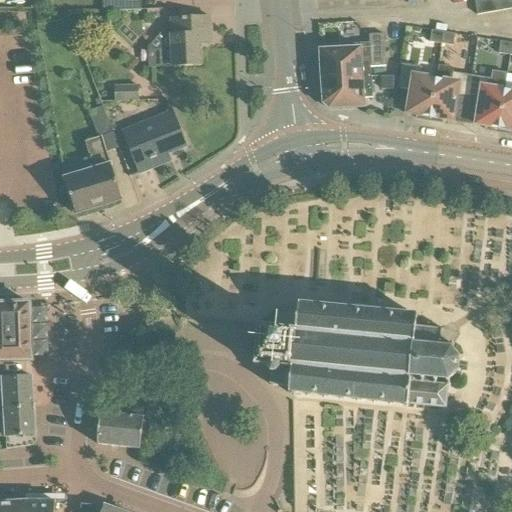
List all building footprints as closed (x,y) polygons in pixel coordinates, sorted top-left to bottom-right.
[(103,0),(103,12),(141,10),(140,0),(103,0)] [(502,12),(499,0),(494,0),(474,4),(476,16),(502,12)] [(511,0),(499,0),(502,12),(511,10),(511,0)] [(211,18),(171,19),(172,36),(172,50),(155,50),(156,61),(149,62),(149,68),(173,67),(201,66),(200,35),(212,35),(211,18)] [(430,43),(442,45),(444,33),(432,31),(430,43)] [(444,33),(442,45),(454,47),(456,35),(444,33)] [(320,51),(322,82),(363,80),(363,79),(372,78),(371,68),(387,66),(385,34),(370,35),(370,36),(369,36),(370,43),(354,44),(354,49),(320,51)] [(501,55),(511,56),(511,49),(511,44),(503,43),(501,55)] [(430,122),(437,80),(421,77),(422,69),(403,66),(399,89),(411,91),(407,115),(410,116),(410,115),(418,116),(417,120),(430,122)] [(468,100),(472,77),(454,74),(455,69),(439,67),(437,80),(430,122),(442,124),(443,120),(450,121),(450,122),(453,123),(457,98),(468,100)] [(485,131),(498,133),(505,91),(489,88),(491,80),(472,77),(468,100),(480,102),(476,126),(479,127),(479,126),(486,127),(485,131)] [(363,80),(322,82),(323,104),(329,109),(365,108),(364,99),(373,99),(372,78),(363,79),(363,80)] [(394,91),(394,78),(381,78),(381,91),(394,91)] [(140,102),(139,87),(114,88),(115,103),(140,102)] [(511,92),(505,91),(498,133),(511,135),(511,131),(511,92)] [(90,113),(99,138),(102,137),(113,134),(104,108),(90,113)] [(185,146),(175,118),(142,131),(140,126),(124,132),(141,174),(172,161),(169,153),(185,146)] [(111,165),(102,137),(99,138),(85,142),(94,171),(65,179),(74,209),(76,215),(122,201),(111,165)] [(0,362),(4,363),(30,362),(32,362),(32,360),(31,338),(31,337),(31,329),(31,328),(30,328),(30,306),(30,304),(28,304),(3,305),(0,304),(0,362)] [(416,317),(298,305),(298,312),(283,310),(279,309),(277,328),(258,327),(255,360),(255,362),(254,366),(268,367),(268,369),(271,373),(272,374),(271,386),(289,388),(289,393),(396,405),(398,404),(436,407),(439,378),(446,373),(450,377),(453,375),(449,370),(450,368),(450,361),(456,362),(456,358),(450,357),(444,350),(452,343),(449,340),(447,342),(440,334),(441,328),(444,325),(442,323),(439,325),(429,324),(429,318),(426,318),(425,324),(415,323),(416,317)] [(43,320),(49,320),(50,361),(71,361),(69,307),(42,308),(43,320)] [(135,377),(163,378),(165,352),(137,350),(135,377)] [(24,404),(34,403),(33,377),(2,379),(3,382),(0,382),(0,409),(4,409),(4,410),(25,409),(24,404)] [(4,409),(0,409),(0,414),(5,414),(6,451),(30,447),(36,441),(36,436),(34,403),(24,404),(25,409),(4,410),(4,409)] [(144,419),(100,414),(98,445),(140,450),(144,419)] [(149,424),(149,427),(151,427),(161,428),(162,415),(156,415),(153,414),(151,414),(149,424)] [(23,511),(24,502),(0,503),(0,511),(23,511)] [(24,502),(23,511),(55,511),(55,503),(24,502)]
